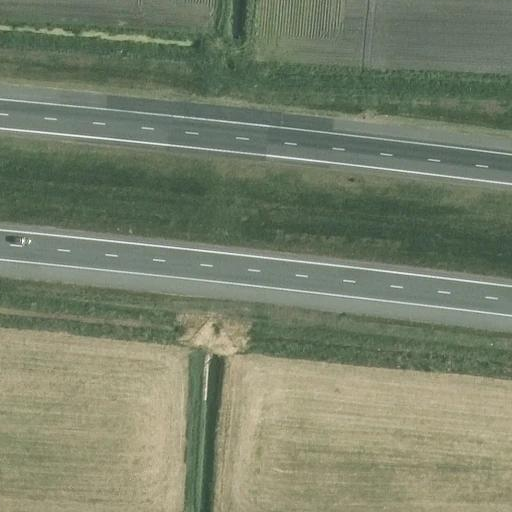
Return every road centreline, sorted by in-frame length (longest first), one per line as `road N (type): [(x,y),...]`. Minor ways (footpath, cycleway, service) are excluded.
road 1 (motorway): [(0,246),(511,301)]
road 2 (motorway): [(511,169),(0,114)]
